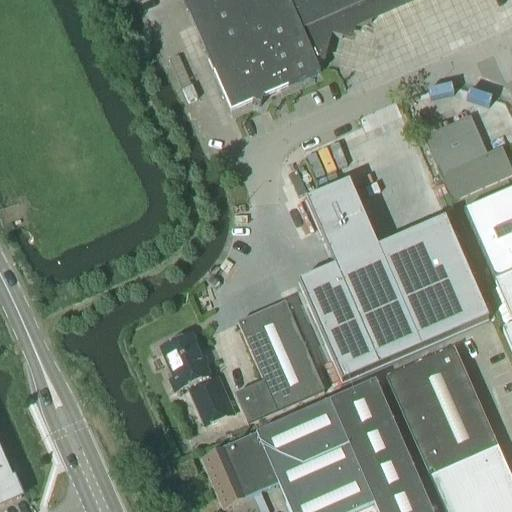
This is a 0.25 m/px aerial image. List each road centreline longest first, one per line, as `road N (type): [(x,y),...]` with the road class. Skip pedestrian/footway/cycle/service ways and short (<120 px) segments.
road 1 (unclassified): [(251,259),(260,153),(484,55)]
road 2 (secondary): [(101,503),(0,279)]
